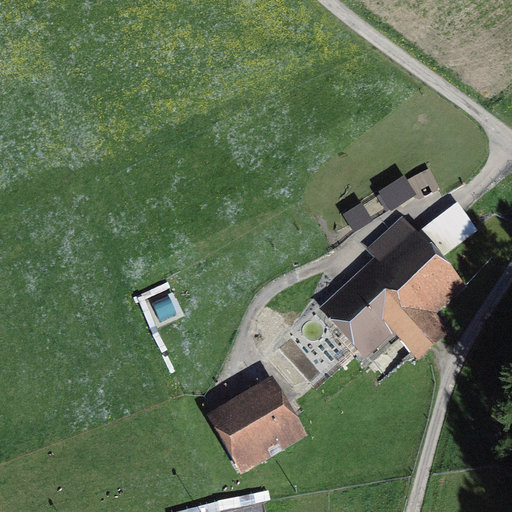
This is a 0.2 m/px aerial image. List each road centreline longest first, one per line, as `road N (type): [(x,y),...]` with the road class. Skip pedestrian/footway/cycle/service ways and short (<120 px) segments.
road 1 (unclassified): [(409,511),(454,367),(511,271)]
road 2 (unclassified): [(511,142),(319,0)]
